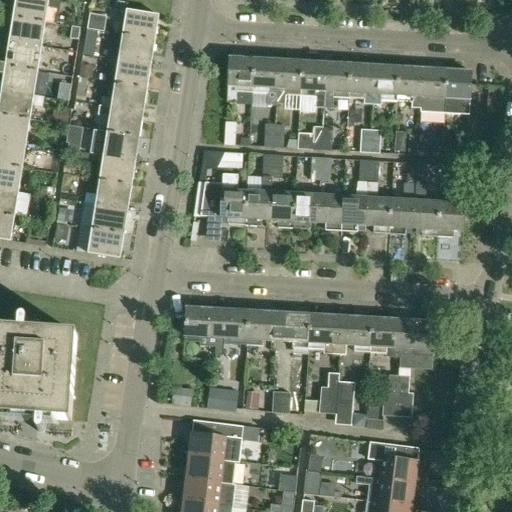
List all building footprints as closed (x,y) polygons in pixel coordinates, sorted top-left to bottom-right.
[(15,0),(13,17),(46,22),(49,0),(15,0)] [(127,11),(125,22),(123,34),(155,40),(159,17),(127,11)] [(13,17),(9,42),(42,47),(44,38),(46,22),(13,17)] [(79,41),(81,29),(72,28),(70,40),(79,41)] [(87,31),(84,47),(95,48),(97,33),(87,31)] [(123,34),(119,59),(151,64),(155,40),(123,34)] [(42,47),(9,42),(6,66),(39,71),(42,47)] [(237,95),(252,96),(255,60),(239,58),(239,61),(231,60),(228,103),(236,104),(237,95)] [(118,68),(115,83),(148,88),(151,64),(119,59),(118,68)] [(277,92),(279,63),(270,63),(270,60),(255,60),(252,96),(268,97),(267,106),(276,106),(276,105),(276,102),(277,92)] [(285,98),(301,99),(303,62),(288,61),(288,64),(279,63),(277,92),(276,102),(276,105),(285,106),(285,98)] [(300,112),(300,114),(315,115),(316,111),(324,111),(326,66),(318,66),(318,63),(303,62),(301,99),(300,112)] [(335,100),(349,101),(351,66),(335,65),(335,67),(326,66),(324,111),(334,112),(335,100)] [(6,66),(2,91),(35,96),(36,88),(39,71),(6,66)] [(82,66),(80,78),(91,79),(93,68),(82,66)] [(373,97),(375,69),(367,69),(367,67),(351,66),(349,101),(364,102),(364,106),(373,106),(373,97)] [(380,103),(397,104),(400,68),(383,67),(383,70),(375,69),(373,97),(373,106),(380,107),(380,103)] [(415,69),(400,68),(397,104),(411,105),(411,109),(421,110),(421,105),(421,100),(423,71),(415,71),(415,69)] [(431,72),(423,71),(421,100),(421,105),(421,110),(421,115),(445,116),(446,107),(448,71),(431,70),(431,72)] [(471,75),(464,74),(464,72),(448,71),(446,107),(445,116),(469,117),(471,75)] [(80,79),(77,97),(85,98),(87,80),(80,79)] [(113,100),(111,108),(144,113),(148,88),(115,83),(113,100)] [(58,99),(69,101),(71,86),(60,84),(58,99)] [(35,96),(2,91),(0,102),(0,115),(31,120),(35,96)] [(500,93),(488,92),(487,113),(498,114),(500,93)] [(100,106),(99,114),(110,116),(107,132),(140,137),(144,113),(111,108),(100,106)] [(51,122),(66,124),(68,112),(53,110),(51,122)] [(31,120),(0,115),(0,140),(27,145),(31,120)] [(227,125),(225,147),(235,147),(236,125),(227,125)] [(68,137),(82,139),(83,129),(72,127),(69,126),(68,137)] [(265,126),(264,149),(273,150),(275,127),(265,126)] [(275,127),(273,150),(283,150),(284,127),(275,127)] [(313,136),(299,135),(298,151),(322,153),(323,130),(313,129),(313,136)] [(95,130),(91,155),(92,155),(104,157),(136,162),(140,137),(107,132),(95,130)] [(333,130),(323,130),(322,153),(331,153),(333,130)] [(360,155),(370,155),(371,132),(361,131),(360,155)] [(381,132),(371,132),(370,155),(380,156),(381,132)] [(418,158),(419,135),(409,134),(408,158),(418,158)] [(429,135),(419,135),(418,158),(428,159),(429,135)] [(458,138),(457,161),(467,161),(468,139),(458,138)] [(0,140),(0,165),(23,169),(25,153),(27,145),(0,140)] [(225,154),(217,168),(243,170),(244,155),(225,154)] [(269,222),(271,195),(272,180),(273,156),(264,156),(262,194),(247,193),(245,228),(261,229),(261,222),(269,222)] [(282,157),(273,156),(272,180),(281,181),(282,157)] [(102,164),(100,181),(132,186),(136,162),(104,157),(102,164)] [(310,181),(320,182),(321,159),(312,159),(310,181)] [(330,182),(331,160),(321,159),(320,182),(330,182)] [(359,161),(358,181),(369,181),(370,162),(359,161)] [(374,236),(390,237),(392,202),(377,201),(379,163),(370,162),(369,181),(368,201),(366,229),(374,229),(374,236)] [(408,164),(406,184),(417,185),(418,165),(408,164)] [(0,190),(19,194),(23,169),(0,165),(0,190)] [(423,239),(438,240),(440,205),(426,204),(428,165),(418,165),(417,185),(416,203),(414,231),(423,232),(423,239)] [(456,188),(465,189),(466,168),(457,167),(456,188)] [(223,186),(205,185),(201,219),(229,220),(229,227),(245,228),(247,193),(237,193),(238,178),(223,177),(223,186)] [(97,196),(96,206),(128,211),(132,187),(132,186),(100,181),(97,196)] [(43,188),(41,197),(50,198),(52,189),(43,188)] [(0,215),(15,218),(19,194),(0,190),(0,215)] [(277,230),(293,231),(295,196),(271,195),(269,222),(278,223),(277,230)] [(309,225),(318,226),(319,198),(295,196),(293,231),(309,232),(309,225)] [(319,198),(318,226),(327,226),(326,233),(342,234),(344,199),(319,198)] [(344,199),(342,234),(357,235),(358,228),(366,229),(368,201),(357,200),(344,199)] [(392,202),(390,237),(406,237),(406,231),(414,231),(416,203),(392,202)] [(40,204),(37,220),(45,221),(48,205),(40,204)] [(455,233),(463,234),(464,206),(440,205),(438,240),(454,241),(455,233)] [(96,206),(92,230),(125,235),(128,216),(128,211),(96,206)] [(14,223),(15,218),(0,215),(0,240),(11,243),(14,223)] [(56,226),(54,240),(67,242),(69,228),(56,226)] [(125,235),(92,230),(88,255),(121,260),(125,235)] [(27,239),(26,245),(46,248),(47,243),(27,239)] [(185,343),(199,344),(199,348),(209,348),(210,326),(223,326),(224,312),(206,311),(206,309),(187,308),(185,329),(185,342),(185,343)] [(210,326),(209,348),(216,349),(216,356),(222,356),(223,345),(231,346),(248,347),(250,312),(233,311),(233,313),(224,312),(223,326),(210,326)] [(263,342),(272,343),(272,329),(286,330),(287,316),(265,315),(265,313),(250,312),(248,347),(263,348),(263,342)] [(293,349),(309,350),(311,316),(295,315),(295,316),(287,316),(286,330),(272,329),(272,343),(293,344),(293,349)] [(325,346),(333,346),(333,333),(348,334),(349,319),(326,318),(327,316),(311,316),(309,350),(325,351),(325,346)] [(371,354),(373,319),(357,318),(357,320),(349,319),(348,334),(333,333),(333,346),(332,356),(346,357),(346,347),(355,347),(355,353),(371,354)] [(373,319),(371,348),(379,348),(379,354),(386,355),(386,358),(395,359),(395,349),(396,337),(410,338),(411,323),(389,322),(389,320),(373,319)] [(396,337),(395,349),(419,350),(418,360),(433,360),(435,323),(418,322),(418,323),(411,323),(410,338),(396,337)] [(173,341),(185,342),(185,329),(174,329),(173,341)] [(0,417),(42,420),(72,422),(73,397),(78,336),(0,330),(0,417)] [(329,374),(328,390),(338,390),(338,385),(339,374),(329,374)] [(390,376),(389,393),(399,393),(400,376),(390,376)] [(400,376),(399,393),(410,394),(411,377),(400,376)] [(338,385),(338,390),(337,409),(353,410),(354,386),(338,385)] [(174,388),(172,405),(191,408),(193,391),(174,388)] [(239,393),(210,389),(207,410),(236,414),(239,393)] [(320,413),(320,414),(337,415),(337,409),(338,390),(328,390),(322,389),(321,403),(320,413)] [(383,417),(398,418),(399,393),(389,393),(384,392),(383,417)] [(258,410),(259,394),(247,393),(245,409),(258,410)] [(410,394),(399,393),(398,418),(412,419),(414,394),(410,394)] [(291,395),(273,394),(272,415),(290,415),(291,395)] [(320,413),(321,403),(305,403),(304,413),(320,413)] [(354,415),(353,428),(366,430),(367,421),(367,417),(354,415)] [(367,421),(366,430),(382,431),(383,422),(378,422),(367,421)] [(216,437),(193,434),(190,458),(235,464),(238,464),(241,440),(242,440),(244,429),(218,425),(216,437)] [(416,487),(421,451),(371,445),(369,462),(382,463),(380,482),(416,487)] [(235,464),(190,458),(187,480),(233,486),(235,464)] [(320,497),(321,474),(305,473),(303,495),(320,497)] [(284,493),(295,494),(297,478),(282,476),(280,492),(284,493)] [(377,505),(413,510),(416,487),(380,482),(358,479),(357,486),(370,488),(368,504),(372,504),(377,505)] [(235,487),(233,486),(187,480),(184,503),(232,509),(233,497),(235,487)] [(293,511),(295,494),(284,493),(282,507),(271,505),(269,511),(293,511)] [(300,511),(312,511),(314,504),(302,502),(300,511)] [(231,511),(232,509),(184,503),(183,511),(231,511)]
